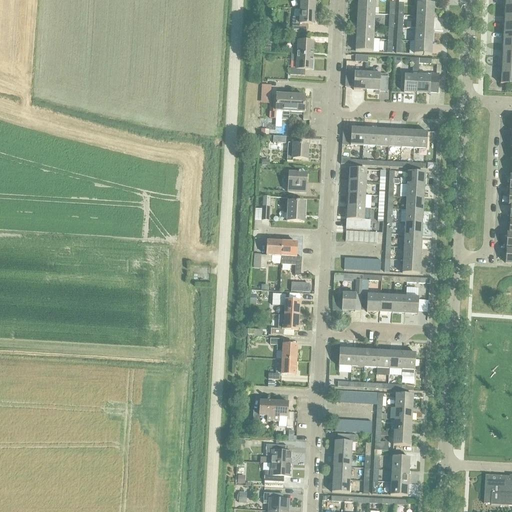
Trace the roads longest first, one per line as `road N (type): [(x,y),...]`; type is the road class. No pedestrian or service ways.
road 1 (unclassified): [(210,511),(237,0)]
road 2 (residential): [(455,254),(483,255),(487,248),(494,102)]
road 3 (residential): [(455,254),(462,109)]
road 4 (residential): [(319,334),(346,336),(359,326),(449,330)]
road 5 (residential): [(443,462),(449,330)]
road 6 (residential): [(330,111),(462,109)]
road 7 (residential): [(324,231),(330,111)]
